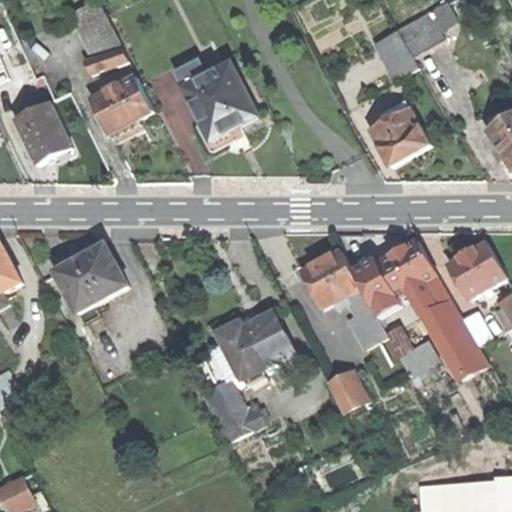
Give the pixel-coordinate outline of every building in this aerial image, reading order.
[(449,4),(433,13),(443,31),(459,22),(449,4)] [(75,20),(94,63),(126,52),(103,6),(75,20)] [(406,41),(416,59),(448,41),(443,31),(433,13),(401,31),(406,41)] [(377,44),(383,54),(406,41),(401,31),(377,44)] [(422,70),(416,59),(406,41),(383,54),(399,83),(422,70)] [(0,87),(13,81),(0,52),(0,87)] [(89,64),(94,79),(132,66),(128,52),(126,52),(94,63),(89,64)] [(180,79),(188,94),(212,82),(204,67),(180,79)] [(212,82),(188,94),(207,131),(216,148),(246,133),(264,123),(236,69),(212,82)] [(97,105),(114,140),(137,129),(160,117),(142,84),(97,105)] [(386,116),(391,125),(412,113),(408,104),(386,116)] [(53,109),(19,126),(42,171),(48,168),(76,154),(53,109)] [(374,134),(394,169),(412,159),(432,148),(412,113),(391,125),(374,134)] [(511,119),(491,133),(502,152),(511,167),(511,119)] [(203,133),(212,150),(216,148),(207,131),(203,133)] [(251,142),(246,133),(216,148),(212,150),(217,160),(239,148),(251,142)] [(506,171),(511,167),(502,152),(497,155),(506,171)] [(78,159),(76,154),(48,168),(51,172),(64,166),(78,159)] [(428,288),(443,280),(424,244),(404,255),(384,266),(404,301),(413,296),(428,288)] [(0,302),(8,298),(28,288),(6,248),(0,250),(0,302)] [(60,277),(82,319),(98,310),(134,291),(113,250),(85,264),(60,277)] [(472,261),(454,271),(474,305),(510,285),(490,251),(472,261)] [(355,306),(369,298),(357,277),(348,260),(326,273),(310,282),(330,320),(355,306)] [(383,263),(357,277),(369,298),(379,315),(404,301),(384,266),(383,263)] [(442,311),(456,303),(443,280),(428,288),(442,311)] [(482,351),(469,327),(455,335),(442,311),(428,288),(413,296),(464,388),(494,372),(482,351)] [(0,314),(14,308),(8,298),(0,302),(0,314)] [(379,315),(369,298),(355,306),(365,325),(354,331),(370,361),(396,347),(393,340),(379,315)] [(469,327),(456,303),(442,311),(455,335),(469,327)] [(103,320),(98,310),(82,319),(87,328),(103,320)] [(511,336),(511,335),(511,317),(509,311),(500,316),(511,336)] [(484,319),(469,327),(482,351),(497,343),(484,319)] [(268,327),(276,345),(290,339),(282,320),(268,327)] [(235,333),(223,338),(229,351),(243,383),(245,386),(286,368),(276,345),(268,327),(249,335),(246,328),(235,333)] [(406,364),(422,355),(409,331),(393,340),(396,347),(406,364)] [(276,345),(286,368),(300,361),(290,339),(276,345)] [(435,348),(422,355),(406,364),(416,383),(445,367),(435,348)] [(217,356),(231,388),(243,383),(229,351),(217,356)] [(215,396),(231,388),(217,356),(200,364),(215,396)] [(302,366),(300,361),(286,368),(288,372),(302,366)] [(0,386),(0,401),(20,391),(14,379),(0,386)] [(336,396),(350,423),(374,410),(360,384),(336,396)] [(237,424),(244,441),(268,430),(261,414),(237,424)] [(11,427),(23,449),(35,443),(23,421),(11,427)] [(1,492),(11,511),(20,511),(39,502),(26,478),(1,492)] [(451,511),(494,511),(494,488),(451,488),(451,511)]
